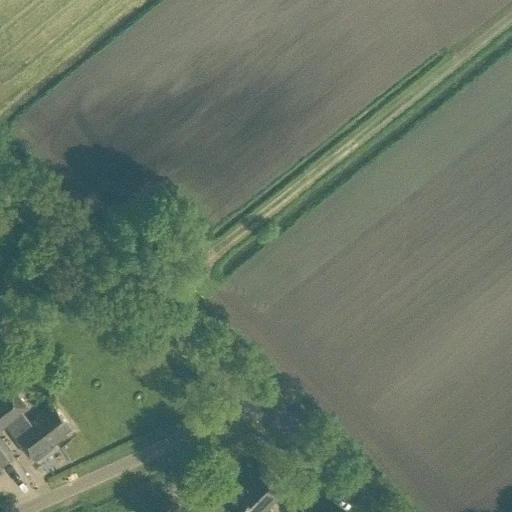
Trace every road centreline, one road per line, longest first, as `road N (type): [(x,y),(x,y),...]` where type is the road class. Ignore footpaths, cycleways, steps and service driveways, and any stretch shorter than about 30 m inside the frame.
road 1 (track): [(511,13),(149,300)]
road 2 (tertiary): [(260,401),(0,169)]
road 3 (unclassified): [(260,401),(18,511)]
road 4 (tertiary): [(372,511),(260,401)]
